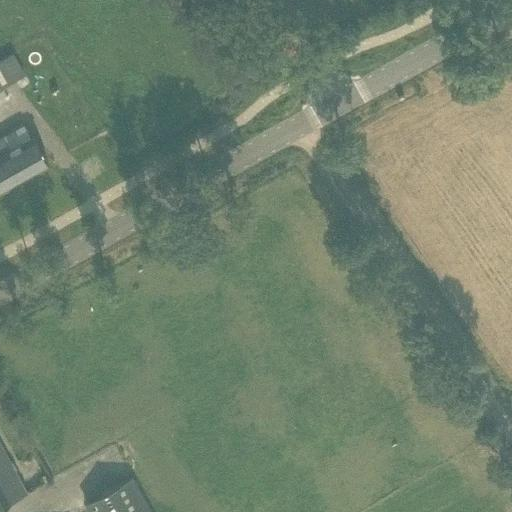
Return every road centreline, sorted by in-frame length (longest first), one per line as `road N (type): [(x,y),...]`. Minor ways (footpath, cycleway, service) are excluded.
road 1 (tertiary): [(0,293),(339,104)]
road 2 (track): [(299,126),(511,433)]
road 3 (tertiary): [(339,104),(511,9)]
road 4 (unclassified): [(339,104),(236,0)]
